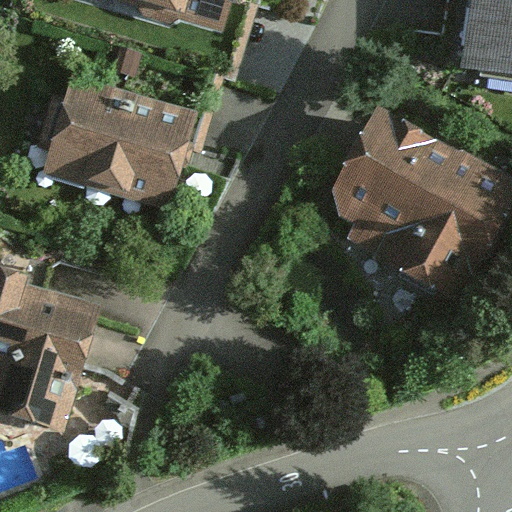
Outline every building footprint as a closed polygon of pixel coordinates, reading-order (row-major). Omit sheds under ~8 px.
[(232,0),(112,0),(111,5),(222,38),(232,0)] [(511,87),(511,0),(478,0),(467,81),(511,87)] [(193,121),(78,94),(56,185),(171,213),(193,121)] [(461,304),(471,284),(483,290),(511,228),(511,182),(382,121),(335,220),(360,232),(350,252),(461,304)] [(36,287),(0,277),(0,420),(57,437),(68,398),(83,402),(107,318),(33,298),(36,287)]
